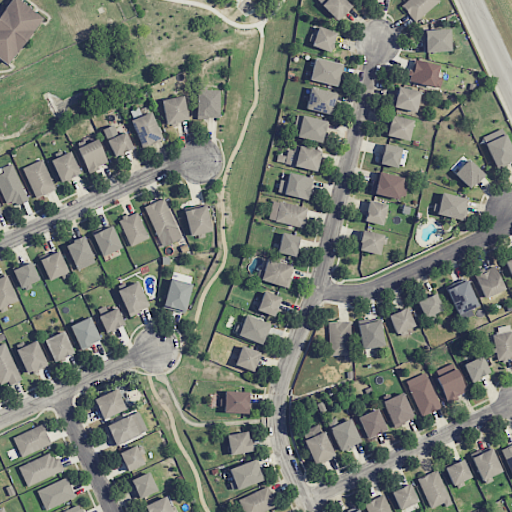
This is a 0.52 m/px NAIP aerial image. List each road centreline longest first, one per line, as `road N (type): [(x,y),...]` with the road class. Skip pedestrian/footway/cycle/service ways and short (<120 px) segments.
road 1 (residential): [(309,511),(279,443),(278,395),(325,255),(375,37)]
road 2 (residential): [(304,500),(511,404)]
road 3 (residential): [(315,287),(351,292),(375,285),(487,234),(511,210)]
road 4 (residential): [(199,162),(166,169),(0,245)]
road 5 (residential): [(157,348),(0,421)]
road 6 (residential): [(61,392),(116,511)]
